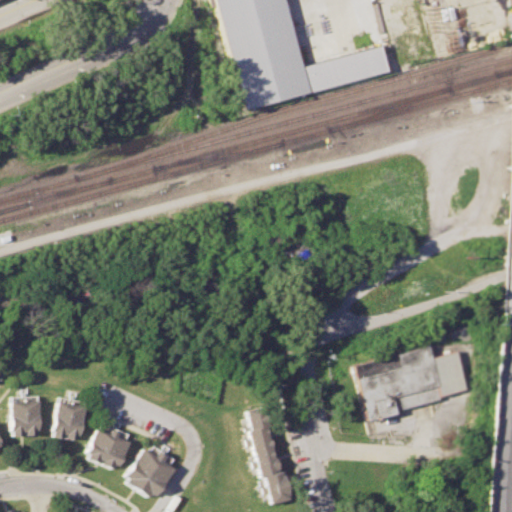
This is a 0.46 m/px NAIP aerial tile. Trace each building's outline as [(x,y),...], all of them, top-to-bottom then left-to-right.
[(383,75),(377,47),(294,65),(279,0),(212,0),(236,107),(383,75)] [(459,389),(433,396),(434,399),(392,410),(393,412),(361,421),(346,365),(421,345),(425,358),(449,351),(459,389)] [(2,400),(4,435),(32,434),(31,399),(2,400)] [(50,401),(45,435),(72,440),(78,405),(50,401)] [(240,409),(260,404),(266,425),(263,426),(275,469),(278,468),(286,498),(267,504),(259,475),(255,475),(243,430),(246,429),(240,409)] [(123,441),(90,428),(81,451),(84,453),(82,458),(109,468),(110,464),(114,465),(123,441)] [(170,468),(152,496),(146,492),(144,496),(121,482),(124,477),(120,475),(137,447),(170,468)]
